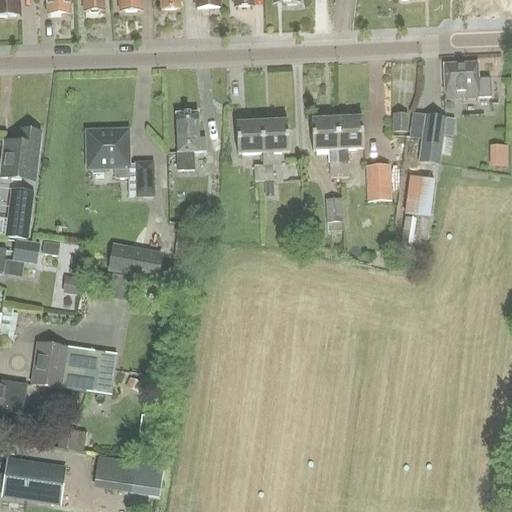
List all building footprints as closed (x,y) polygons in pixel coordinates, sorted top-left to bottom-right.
[(0,0),(0,19),(19,19),(18,0),(0,0)] [(69,17),(68,0),(43,0),(43,3),(46,3),(47,18),(69,17)] [(84,0),(85,13),(89,13),(91,15),(96,15),(98,13),(103,13),(101,0),(84,0)] [(120,0),(121,15),(140,14),(139,0),(120,0)] [(180,12),(179,0),(160,0),(162,13),(180,12)] [(195,0),(196,11),(219,10),(219,0),(195,0)] [(233,0),(234,9),(253,9),(252,0),(233,0)] [(491,99),(490,80),(478,81),(477,66),(443,67),(445,101),(491,99)] [(198,140),(197,115),(176,116),(176,154),(176,171),(193,171),(192,154),(205,153),(204,140),(198,140)] [(392,133),(404,132),(403,116),(392,117),(392,133)] [(441,167),(444,138),(453,139),(455,121),(413,117),(411,138),(422,139),(419,165),(441,167)] [(360,120),(335,121),(338,181),(347,181),(346,153),(361,152),(360,120)] [(335,121),(311,122),(312,154),(325,154),(325,161),(328,161),(329,181),(338,181),(335,121)] [(286,123),(261,124),(262,156),(262,167),(263,167),(263,183),(271,183),(270,167),(274,167),(274,155),(288,155),(286,123)] [(262,156),(261,124),(236,125),(237,157),(262,156)] [(35,175),(41,134),(19,131),(17,144),(4,142),(0,165),(0,178),(20,181),(21,173),(35,175)] [(128,169),(127,134),(87,135),(88,171),(114,170),(115,182),(128,181),(128,199),(153,199),(152,166),(136,167),(136,169),(128,169)] [(490,168),(508,168),(509,146),(491,145),(490,168)] [(401,182),(402,166),(392,166),(391,182),(401,182)] [(263,167),(262,167),(253,168),(254,184),(263,183),(263,167)] [(391,204),(390,167),(367,168),(368,205),(391,204)] [(434,182),(409,179),(405,216),(430,219),(434,182)] [(264,199),(274,199),(273,183),(271,183),(263,183),(264,199)] [(27,242),(33,195),(13,192),(6,239),(16,240),(16,242),(32,244),(32,242),(27,242)] [(341,233),(340,201),(327,201),(329,234),(341,233)] [(402,244),(412,246),(416,221),(406,220),(402,244)] [(188,290),(197,229),(180,227),(172,287),(188,290)] [(37,267),(40,244),(32,242),(32,244),(16,242),(13,263),(6,262),(4,277),(22,279),(24,265),(37,267)] [(56,258),(58,246),(43,243),(41,255),(56,258)] [(163,258),(112,249),(108,276),(158,285),(163,258)] [(65,293),(75,295),(77,282),(66,280),(65,293)] [(0,337),(8,338),(11,324),(1,322),(0,325),(0,337)] [(118,359),(39,345),(30,386),(114,399),(118,359)] [(141,383),(130,379),(128,383),(132,390),(138,392),(141,383)] [(0,425),(3,426),(5,413),(22,415),(26,386),(5,383),(4,389),(0,388),(0,425)] [(84,453),(86,434),(61,431),(59,450),(84,453)] [(96,492),(131,497),(136,466),(100,460),(96,492)] [(8,462),(5,484),(2,497),(60,506),(66,471),(8,462)]
